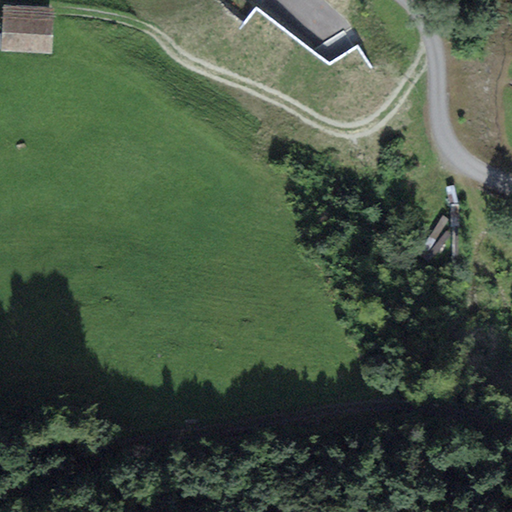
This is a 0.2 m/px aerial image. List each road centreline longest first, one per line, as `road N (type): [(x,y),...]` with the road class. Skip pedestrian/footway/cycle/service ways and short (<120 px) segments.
road 1 (track): [(0,496),(150,437),(317,413),(373,413),(419,401),(458,420),(511,431)]
road 2 (track): [(432,36),(402,92),(354,132),(324,126),(179,56),(156,32),(116,17),(0,6)]
road 3 (unclassified): [(411,0),(426,15),(436,51),(450,151),(469,168),(511,183)]
